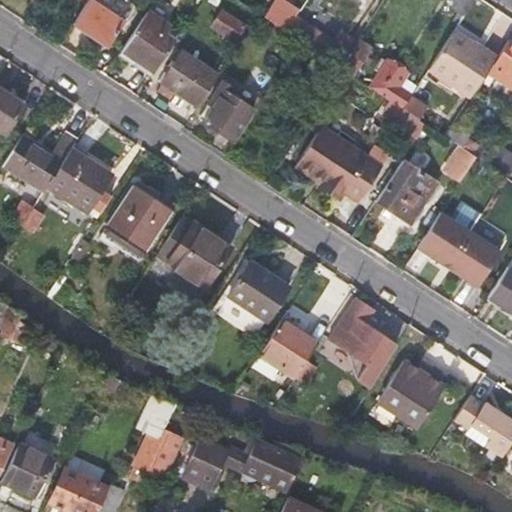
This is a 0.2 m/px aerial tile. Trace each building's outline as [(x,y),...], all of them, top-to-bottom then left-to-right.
[(88,0),(73,23),(109,48),(126,23),(90,0),(88,0)] [(464,18),(475,0),(457,0),(451,9),(464,18)] [(286,32),(296,17),(286,10),(276,25),(286,32)] [(157,74),(177,43),(167,36),(172,29),(148,12),(123,50),(157,74)] [(228,36),(226,39),(235,44),(246,27),(223,13),(214,28),(228,36)] [(338,45),(296,17),(286,32),(296,38),(298,35),(332,59),(330,61),(343,70),(360,43),(346,33),(338,45)] [(498,58),(482,47),(480,49),(454,32),(429,72),(471,100),(494,63),(498,58)] [(494,63),(511,74),(511,43),(508,41),(498,58),(494,63)] [(373,52),(360,43),(343,70),(356,79),(373,52)] [(199,108),(219,78),(185,54),(164,84),(199,108)] [(402,109),(411,96),(401,89),(409,75),(390,63),(389,65),(384,62),(378,71),(383,74),(372,89),(402,109)] [(337,88),(325,106),(356,127),(368,109),(355,100),(359,94),(352,89),(357,82),(343,72),(334,86),(337,88)] [(215,108),(205,124),(234,143),(254,111),(227,94),(231,88),(224,83),(210,104),(215,108)] [(0,129),(13,138),(31,111),(0,90),(0,129)] [(429,108),(412,97),(403,111),(413,117),(420,121),(429,108)] [(390,107),(384,116),(396,125),(402,116),(390,107)] [(413,117),(406,129),(419,137),(426,126),(420,121),(413,117)] [(472,156),(478,147),(468,140),(470,136),(454,125),(445,139),(472,156)] [(324,179),(322,182),(343,196),(345,193),(360,203),(383,169),(321,127),(298,161),(324,179)] [(78,141),(68,134),(54,155),(23,134),(2,166),(44,194),(49,186),(74,148),(78,141)] [(103,190),(113,174),(74,148),(49,186),(88,212),(98,196),(103,190)] [(409,221),(436,180),(404,159),(377,201),(409,221)] [(136,186),(108,229),(144,253),(173,209),(136,186)] [(103,190),(98,196),(109,203),(113,197),(103,190)] [(31,209),(21,203),(9,220),(19,226),(31,209)] [(46,213),(36,206),(22,227),(33,234),(46,213)] [(203,289),(205,286),(216,294),(241,255),(193,223),(166,265),(203,289)] [(457,230),(448,243),(443,239),(432,254),(424,248),(414,262),(446,283),(474,241),(457,230)] [(251,262),(228,298),(266,324),(290,288),(251,262)] [(511,314),(511,269),(507,266),(487,297),(511,314)] [(386,338),(389,333),(370,320),(374,313),(355,301),(329,340),(367,365),(357,380),(370,388),(397,346),(386,338)] [(6,316),(3,321),(7,323),(0,336),(9,341),(18,322),(6,316)] [(282,320),(265,347),(300,371),(318,344),(282,320)] [(28,327),(18,322),(9,341),(20,346),(28,327)] [(416,369),(422,373),(428,363),(422,359),(416,369)] [(403,360),(376,401),(415,428),(449,377),(428,363),(422,373),(416,369),(403,360)] [(455,418),(471,429),(475,424),(494,437),(487,446),(502,456),(509,446),(508,444),(511,438),(511,421),(487,404),(484,407),(469,397),(455,418)] [(163,441),(158,439),(165,424),(142,412),(134,428),(147,435),(129,475),(137,478),(142,470),(148,474),(151,470),(164,476),(175,451),(162,446),(163,441)] [(0,473),(12,446),(0,440),(0,473)] [(299,453),(255,441),(248,457),(240,475),(238,479),(239,485),(240,487),(242,489),(244,490),(246,490),(248,490),(250,488),(252,487),(252,485),(282,498),(299,461),(296,459),(299,453)] [(200,442),(182,481),(210,494),(223,467),(240,475),(248,457),(230,449),(227,455),(200,442)] [(20,445),(2,483),(35,498),(53,459),(20,445)] [(96,511),(97,511),(107,489),(64,469),(49,504),(66,511),(96,511)] [(97,511),(112,511),(121,495),(107,489),(97,511)] [(310,511),(285,501),(280,511),(310,511)]
